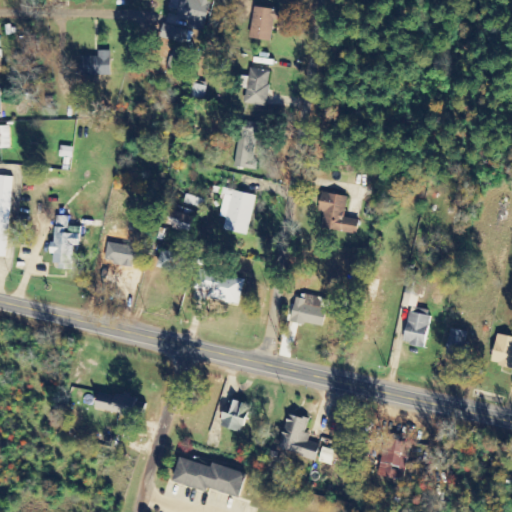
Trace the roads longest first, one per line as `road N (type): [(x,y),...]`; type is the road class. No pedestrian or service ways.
road 1 (tertiary): [(511,417),(0,300)]
road 2 (residential): [(264,362),(331,0)]
road 3 (residential): [(183,346),(132,511)]
road 4 (residential): [(0,48),(135,44)]
